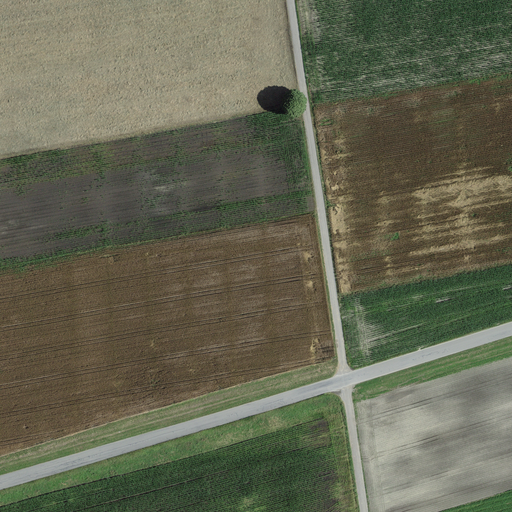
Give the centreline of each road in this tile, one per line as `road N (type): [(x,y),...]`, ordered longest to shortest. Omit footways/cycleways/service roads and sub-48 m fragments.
road 1 (unclassified): [(0,480),(511,328)]
road 2 (track): [(291,0),(363,511)]
